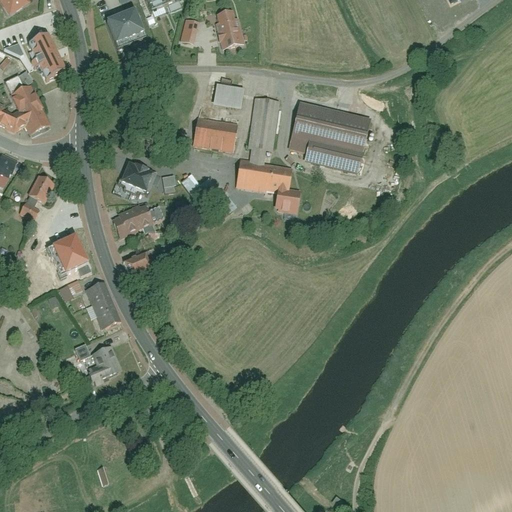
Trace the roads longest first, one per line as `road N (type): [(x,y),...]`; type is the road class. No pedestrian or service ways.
road 1 (residential): [(82,79),(173,65),(368,82),(409,67),(497,0)]
road 2 (track): [(354,511),(361,468),(464,286),(511,243)]
road 3 (primary): [(165,370),(115,292),(81,158)]
road 4 (residential): [(165,370),(0,464)]
road 5 (primary): [(281,511),(165,370)]
